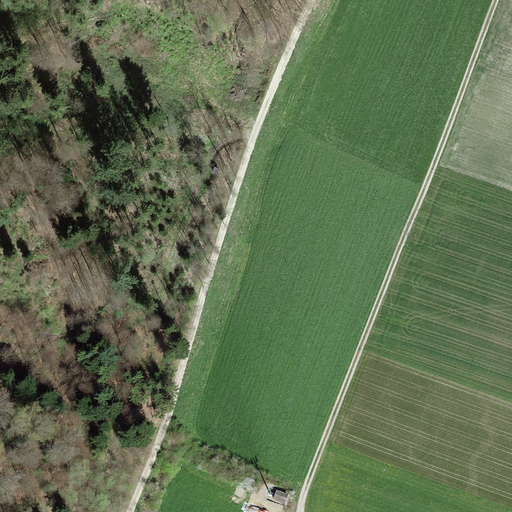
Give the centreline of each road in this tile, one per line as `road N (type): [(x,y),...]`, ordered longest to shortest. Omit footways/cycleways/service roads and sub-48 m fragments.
road 1 (track): [(504,0),(304,511)]
road 2 (track): [(312,0),(225,222),(167,419),(129,511)]
